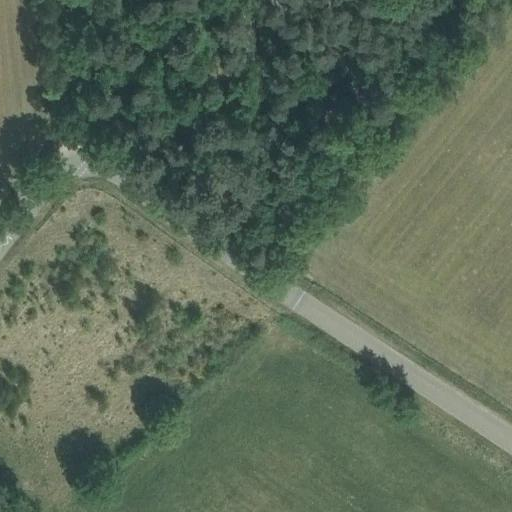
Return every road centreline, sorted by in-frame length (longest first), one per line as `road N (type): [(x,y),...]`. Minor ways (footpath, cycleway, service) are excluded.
road 1 (unclassified): [(511,442),(123,178),(85,163)]
road 2 (track): [(92,130),(112,86),(182,0)]
